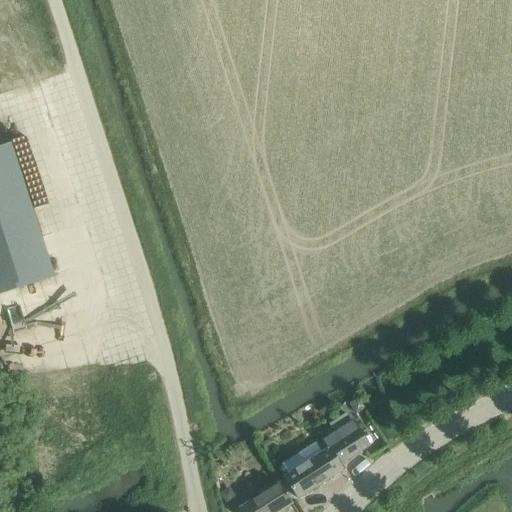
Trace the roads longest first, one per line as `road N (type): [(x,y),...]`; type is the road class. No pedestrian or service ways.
road 1 (unclassified): [(198,511),(168,362),(52,0)]
road 2 (tertiary): [(340,511),(413,445),(511,397)]
